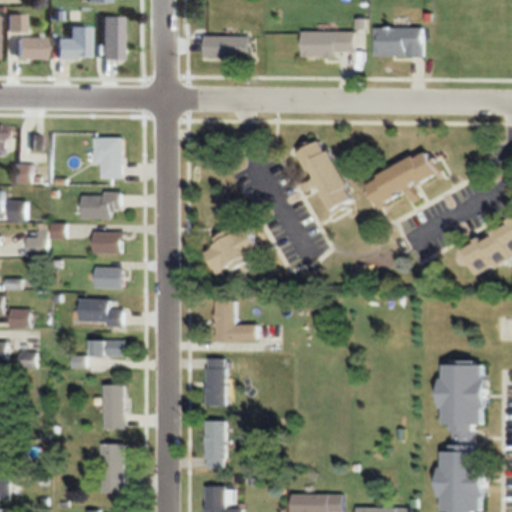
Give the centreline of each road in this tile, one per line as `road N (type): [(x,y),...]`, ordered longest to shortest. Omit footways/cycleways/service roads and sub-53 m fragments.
road 1 (residential): [(162,0),(167,511)]
road 2 (residential): [(511,99),(0,97)]
